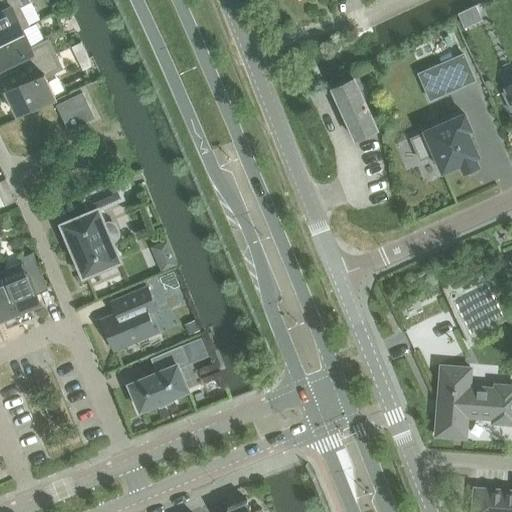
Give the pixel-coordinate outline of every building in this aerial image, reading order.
[(0,10),(0,38),(22,28),(23,29),(29,26),(19,5),(28,0),(27,0),(0,0),(0,1),(4,9),(0,10)] [(0,66),(25,54),(31,65),(54,54),(47,41),(32,48),(23,29),(22,28),(0,38),(0,66)] [(464,52),(418,72),(430,100),(476,80),(464,52)] [(60,67),(54,54),(31,65),(36,76),(5,91),(16,115),(55,96),(45,75),(60,67)] [(355,139),(377,129),(353,79),(332,89),(355,139)] [(511,84),(505,88),(506,91),(502,93),(510,112),(511,111),(511,84)] [(68,129),(94,117),(83,93),(57,105),(68,129)] [(419,160),(434,153),(442,171),(460,163),(463,171),(477,165),(474,157),(477,155),(466,130),(470,128),(463,113),(424,130),(425,131),(410,138),(419,160)] [(126,177),(115,181),(120,192),(131,187),(126,177)] [(0,197),(4,206),(15,201),(5,179),(0,181),(0,197)] [(83,276),(120,260),(112,241),(115,239),(117,236),(118,233),(118,232),(115,225),(112,223),(108,223),(105,224),(98,209),(123,199),(120,192),(115,181),(81,196),(88,212),(61,224),(83,276)] [(19,263),(0,271),(21,321),(34,315),(30,305),(39,301),(37,294),(48,289),(33,253),(18,259),(19,263)] [(0,271),(0,270),(0,316),(2,316),(7,327),(21,321),(0,271)] [(173,271),(159,277),(161,282),(174,287),(179,285),(173,271)] [(440,277),(437,278),(469,345),(472,343),(484,331),(508,319),(488,277),(456,292),(453,291),(450,292),(449,294),(440,277)] [(148,313),(156,310),(146,286),(111,300),(117,313),(101,320),(114,349),(155,332),(148,313)] [(195,319),(184,324),(188,334),(199,329),(195,319)] [(157,371),(128,384),(140,410),(156,403),(157,403),(159,407),(172,401),(170,397),(173,396),(188,390),(179,368),(208,355),(200,337),(181,345),(181,346),(152,359),(157,371)] [(440,365),(435,435),(465,437),(466,415),(492,417),(491,422),(511,423),(511,385),(495,384),(494,388),(469,385),(470,367),(440,365)] [(511,511),(511,491),(473,489),(471,511),(511,511)] [(251,511),(247,500),(226,508),(227,511),(251,511)]
